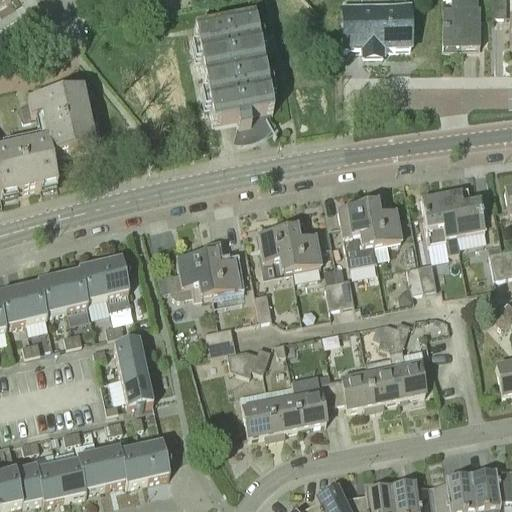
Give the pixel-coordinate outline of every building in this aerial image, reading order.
[(0,0),(0,9),(10,4),(7,0),(0,0)] [(478,16),(478,0),(452,0),(452,16),(443,16),(443,57),(463,57),(463,54),(480,54),(481,16),(478,16)] [(491,0),(491,25),(505,24),(504,0),(491,0)] [(381,59),(381,55),(409,55),(409,12),(342,13),(343,56),(361,56),(362,60),(381,59)] [(265,21),(203,31),(219,128),(238,125),(242,148),(258,145),(254,121),(281,116),(265,21)] [(0,204),(0,206),(58,193),(52,165),(95,156),(82,98),(66,102),(31,110),(27,111),(28,115),(20,116),(23,128),(31,126),(31,129),(40,126),(45,148),(0,157),(0,204)] [(511,196),(503,198),(503,199),(504,199),(509,227),(507,228),(508,229),(511,228),(511,196)] [(447,202),(456,244),(484,238),(478,210),(462,213),(460,200),(447,202)] [(459,259),(456,244),(447,202),(420,207),(420,208),(421,208),(425,236),(428,251),(443,248),(444,248),(447,262),(459,259)] [(387,265),(385,253),(400,250),(395,220),(379,223),(377,210),(376,210),(376,211),(364,213),(372,255),(374,267),(387,265)] [(361,257),(372,255),(364,213),(338,218),(337,218),(342,249),(344,249),(344,247),(358,244),(361,257)] [(284,237),(292,280),(294,289),(322,285),(315,245),(298,248),(296,235),(295,235),(284,237)] [(282,281),(292,280),(284,237),(258,242),(257,242),(262,273),(264,273),(263,272),(278,269),(280,283),(282,283),(282,281)] [(511,256),(501,259),(505,285),(511,283),(511,256)] [(493,287),(505,285),(501,259),(488,261),(493,287)] [(203,262),(211,304),(238,299),(238,301),(240,300),(235,269),(217,272),(215,260),(203,262)] [(202,305),(211,304),(203,262),(176,267),(178,281),(157,285),(160,300),(168,299),(169,302),(171,304),(173,306),(175,307),(178,307),(180,307),(183,307),(181,299),(181,297),(183,296),(197,294),(200,307),(203,307),(202,305)] [(417,265),(418,273),(423,299),(435,297),(429,262),(417,265)] [(98,272),(106,306),(127,301),(124,287),(127,284),(128,280),(125,277),(121,276),(120,272),(121,272),(120,267),(98,272)] [(85,311),(86,310),(106,306),(98,272),(77,276),(77,280),(78,280),(85,311)] [(411,301),(423,299),(418,273),(406,276),(411,301)] [(333,276),(335,289),(340,315),(354,312),(349,286),(343,287),(341,274),(333,276)] [(87,314),(86,310),(85,311),(78,280),(77,280),(57,284),(65,319),(87,314)] [(44,323),(45,323),(65,319),(57,284),(36,289),(36,293),(37,292),(44,323)] [(329,317),(340,315),(335,289),(324,291),(329,317)] [(46,327),(45,323),(44,323),(37,292),(36,293),(16,297),(24,331),(46,327)] [(402,296),(397,303),(399,310),(411,308),(408,295),(402,296)] [(0,321),(3,336),(4,336),(24,331),(16,297),(0,300),(0,321)] [(258,329),(270,327),(266,301),(254,303),(258,329)] [(499,318),(509,329),(511,332),(511,314),(507,310),(499,318)] [(509,329),(499,318),(494,312),(485,320),(501,337),(509,329)] [(392,375),(398,408),(425,403),(420,379),(424,378),(423,372),(421,358),(402,361),(401,358),(410,333),(398,329),(396,335),(391,352),(390,360),(391,365),(392,375)] [(112,333),(114,344),(122,343),(120,331),(112,333)] [(391,352),(396,335),(384,331),(376,332),(371,344),(380,347),(377,355),(390,360),(391,352)] [(107,346),(114,344),(112,333),(104,334),(107,346)] [(205,352),(232,347),(230,334),(202,339),(205,352)] [(70,342),(73,354),(81,352),(78,340),(70,342)] [(65,355),(73,354),(70,342),(62,344),(65,355)] [(232,347),(205,352),(207,363),(234,359),(232,347)] [(119,386),(145,380),(138,348),(130,350),(128,349),(127,349),(124,349),(122,349),(121,351),(120,352),(112,354),(119,386)] [(29,351),(31,363),(39,361),(36,349),(29,351)] [(276,363),(285,362),(283,350),(274,351),(276,363)] [(23,365),(31,363),(29,351),(21,353),(23,365)] [(258,355),(256,362),(251,378),(262,382),(269,359),(258,355)] [(93,366),(105,364),(103,356),(92,358),(93,366)] [(251,378),(256,362),(245,358),(227,361),(229,377),(238,380),(249,384),(251,378)] [(373,413),(398,408),(392,375),(391,365),(365,369),(367,380),(373,413)] [(501,404),(511,401),(511,369),(495,372),(501,404)] [(145,380),(119,386),(126,417),(134,415),(135,416),(137,417),(140,417),(142,416),(143,415),(144,413),(152,412),(145,380)] [(346,418),(373,413),(367,380),(339,385),(340,387),(329,389),(334,412),(345,410),(346,418)] [(322,414),(334,412),(329,389),(317,391),(319,400),(293,405),(299,436),(325,431),(322,414)] [(299,436),(293,405),(268,409),(274,441),(299,436)] [(248,445),(274,441),(268,409),(243,414),(248,445)] [(106,422),(117,419),(115,411),(104,414),(106,422)] [(135,437),(142,435),(140,423),(132,425),(135,437)] [(111,429),(114,441),(122,440),(119,428),(111,429)] [(106,443),(114,441),(111,429),(103,431),(106,443)] [(70,439),(72,450),(80,449),(77,437),(70,439)] [(64,452),(72,450),(70,439),(62,440),(64,452)] [(51,452),(58,451),(57,442),(49,444),(51,452)] [(28,448),(31,460),(39,458),(36,446),(28,448)] [(23,461),(31,460),(28,448),(20,450),(23,461)] [(139,455),(146,489),(168,484),(167,479),(166,479),(165,475),(168,473),(169,469),(167,465),(164,464),(160,450),(139,455)] [(125,494),(146,489),(139,455),(119,459),(126,490),(124,490),(125,494)] [(119,459),(118,456),(98,460),(106,494),(124,490),(126,490),(119,459)] [(84,499),(106,494),(98,460),(75,465),(76,469),(77,468),(84,499)] [(85,503),(84,499),(77,468),(76,469),(55,473),(63,508),(85,503)] [(41,511),(42,511),(63,508),(55,473),(36,478),(35,478),(42,509),(41,509),(41,511)] [(35,478),(36,478),(35,474),(14,479),(21,511),(26,511),(41,509),(42,509),(35,478)] [(499,511),(499,508),(511,506),(511,499),(509,478),(469,483),(472,511),(499,511)] [(0,511),(21,511),(14,479),(0,481),(0,511)] [(431,511),(472,511),(469,483),(444,486),(445,493),(429,495),(431,511)] [(431,511),(429,495),(415,497),(414,490),(389,494),(391,511),(431,511)] [(345,511),(344,508),(337,494),(314,505),(317,511),(316,511),(345,511)] [(391,511),(389,494),(365,497),(365,504),(348,506),(344,508),(345,511),(391,511)]
